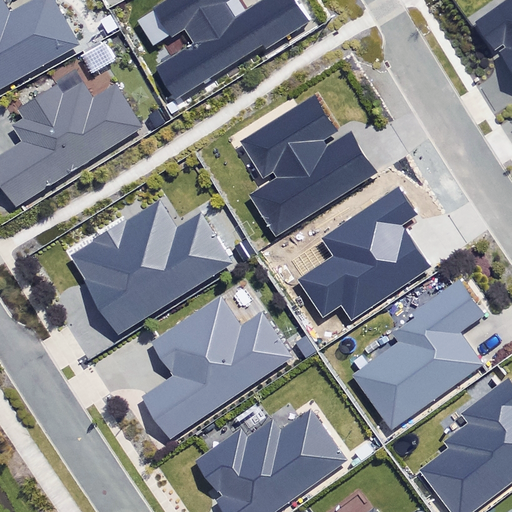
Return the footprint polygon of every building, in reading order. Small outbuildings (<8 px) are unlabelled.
[(0,0),(0,88),(82,45),(58,0),(32,0),(9,12),(2,0),(0,0)] [(161,69),(180,99),(266,46),(269,49),(313,22),(299,0),(271,0),(241,19),(232,4),(238,0),(173,0),(159,9),(176,37),(189,29),(199,46),(161,69)] [(511,0),(499,0),(473,19),(495,50),(502,45),(505,49),(498,52),(511,70),(511,0)] [(99,102),(89,86),(69,98),(63,88),(29,110),(34,119),(20,128),(30,144),(0,162),(0,167),(24,206),(147,129),(121,88),(99,102)] [(275,236),(377,171),(354,134),(331,148),(325,138),(341,128),(319,93),(241,142),(267,183),(249,194),(275,236)] [(344,305),(352,317),(431,267),(404,223),(419,213),(401,185),(319,237),(332,257),(297,279),(322,318),(344,305)] [(120,332),(232,262),(200,211),(177,225),(160,199),(71,255),(120,332)] [(391,429),(484,365),(463,334),(489,315),(461,274),(408,310),(414,318),(393,333),(398,341),(352,373),(391,429)] [(140,395),(171,440),(295,356),(264,311),(244,324),(224,294),(155,341),(176,371),(140,395)] [(415,472),(444,511),(478,511),(511,487),(511,373),(510,371),(458,410),(469,424),(446,441),(450,447),(415,472)] [(208,502),(215,511),(280,511),(350,462),(311,408),(278,432),(273,424),(248,442),(238,428),(191,462),(216,496),(208,502)]
